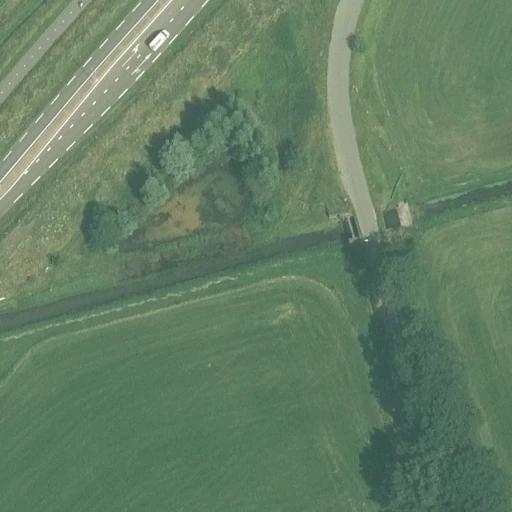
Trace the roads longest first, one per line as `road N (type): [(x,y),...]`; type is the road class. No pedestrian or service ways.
road 1 (unclassified): [(454,511),(348,150),(340,77),(352,0)]
road 2 (primary): [(0,205),(199,0)]
road 3 (primary): [(148,0),(0,174)]
